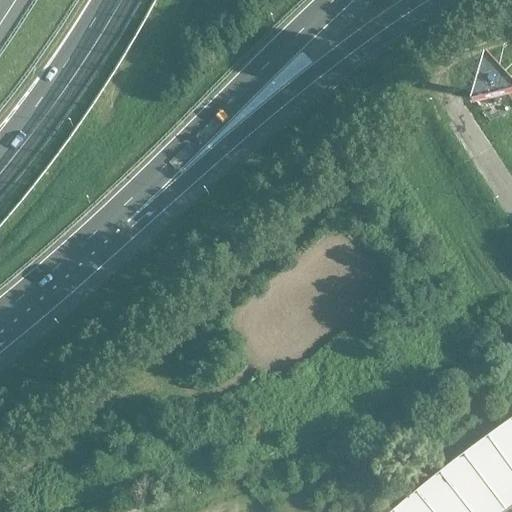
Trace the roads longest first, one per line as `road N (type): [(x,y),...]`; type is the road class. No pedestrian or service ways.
road 1 (track): [(0,485),(300,230),(335,166),(381,109),(417,91),(438,96),(460,129)]
road 2 (motorway): [(116,214),(417,0)]
road 3 (motorway): [(116,214),(334,0)]
road 4 (motorway): [(0,152),(108,0)]
road 5 (motorway): [(0,315),(116,214)]
